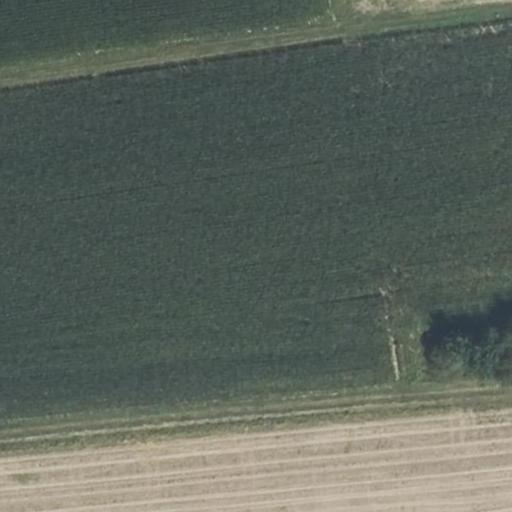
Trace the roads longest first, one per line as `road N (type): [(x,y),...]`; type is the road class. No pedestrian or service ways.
road 1 (track): [(511,16),(0,78)]
road 2 (track): [(511,381),(0,427)]
